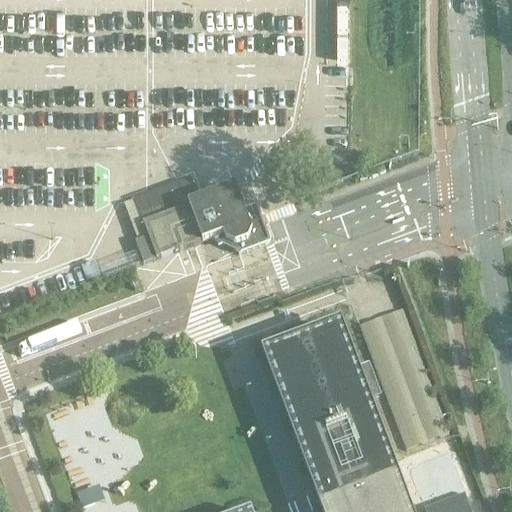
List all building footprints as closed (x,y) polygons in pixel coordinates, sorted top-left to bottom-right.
[(337,32),(349,32),(348,2),(336,2),(337,32)] [(349,32),(337,32),(337,62),(349,62),(349,32)] [(190,180),(134,201),(156,262),(225,236),(228,244),(235,247),(247,243),(250,237),(261,233),(253,213),(243,217),(233,191),(199,204),(190,180)] [(140,268),(154,263),(145,238),(131,243),(140,268)] [(403,310),(361,325),(373,359),(415,345),(403,310)] [(402,511),(401,509),(402,508),(403,508),(403,506),(403,505),(403,504),(403,503),(403,502),(402,501),(401,500),(400,499),(398,498),(397,498),(386,467),(387,466),(387,463),(387,462),(387,461),(387,460),(386,458),(385,457),(383,456),(381,456),(370,425),(371,424),(372,422),(372,421),(372,419),(371,419),(371,417),(369,415),(367,414),(366,414),(360,399),(371,396),(362,373),(352,377),(347,362),(348,361),(348,359),(348,358),(348,357),(348,355),(347,354),(347,353),(346,353),(345,352),(344,351),(342,351),(336,333),(268,358),(274,376),(274,377),(273,378),(273,379),(273,381),(273,382),(273,383),(274,385),(276,386),(277,387),(279,388),(290,418),(289,419),(289,420),(289,421),(288,423),(289,425),(289,426),(290,427),(291,428),(293,429),(295,430),(306,460),(305,462),(304,464),(304,465),(304,466),(305,467),(306,469),(307,470),(307,471),(309,471),(310,472),(321,502),(321,503),(320,504),(320,505),(320,507),(320,508),(320,509),(321,510),(321,511),(322,511),(402,511)]
